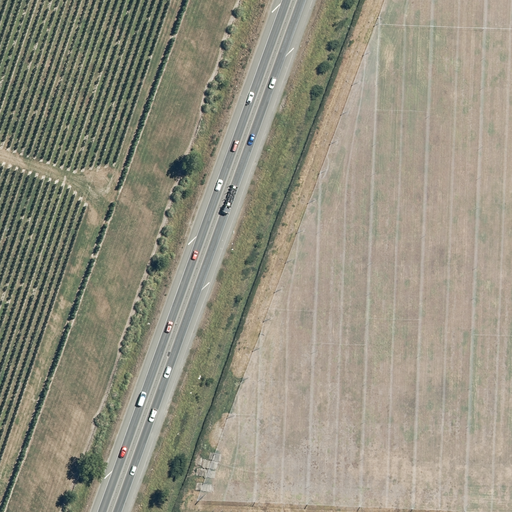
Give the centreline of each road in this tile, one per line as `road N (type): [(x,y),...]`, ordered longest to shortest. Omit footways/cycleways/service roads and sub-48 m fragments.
road 1 (motorway): [(61,511),(248,0)]
road 2 (trunk): [(300,0),(114,511)]
road 3 (trunk): [(95,511),(279,0)]
